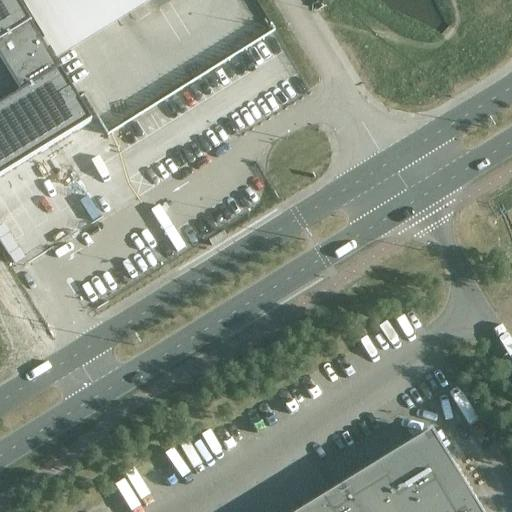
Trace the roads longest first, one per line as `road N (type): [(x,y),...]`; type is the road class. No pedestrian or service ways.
road 1 (unknown): [(340,87),(59,269),(43,236),(52,217),(274,74)]
road 2 (tertiary): [(0,455),(511,141)]
road 3 (tertiary): [(511,87),(0,401)]
